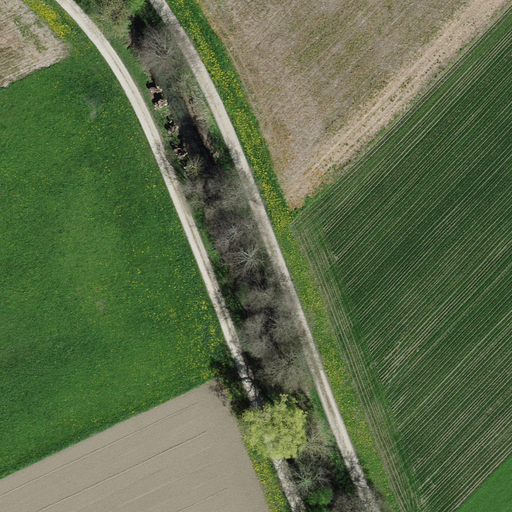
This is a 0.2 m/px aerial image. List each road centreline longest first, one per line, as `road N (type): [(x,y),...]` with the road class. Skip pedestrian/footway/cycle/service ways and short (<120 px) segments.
road 1 (track): [(60,0),(124,79),(148,123),(294,511)]
road 2 (track): [(375,511),(238,158),(152,0)]
